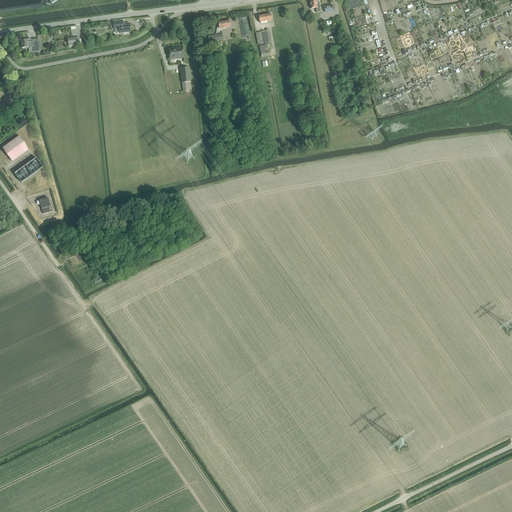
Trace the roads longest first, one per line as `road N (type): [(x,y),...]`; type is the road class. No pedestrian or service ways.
road 1 (tertiary): [(0,32),(240,0)]
road 2 (unclassified): [(376,511),(511,446)]
